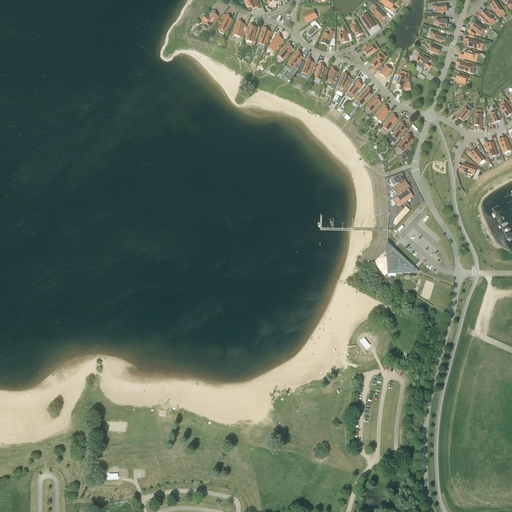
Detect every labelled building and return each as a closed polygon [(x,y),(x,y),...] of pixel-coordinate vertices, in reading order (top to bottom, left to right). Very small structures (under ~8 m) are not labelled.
[(258,10),(261,8),(256,0),(249,0),(250,2),(249,2),(252,10),(257,8),(258,10)] [(392,8),(395,3),(390,0),(382,0),(381,3),(395,13),(397,10),(394,8),(393,9),(392,8)] [(511,6),(511,0),(502,0),(509,9),(511,6)] [(490,5),(497,15),(503,10),(496,1),(490,5)] [(447,12),(446,4),(432,6),(432,9),(436,9),(437,13),(447,12)] [(381,22),(386,16),(375,5),(373,7),(376,10),(372,13),(381,22)] [(206,16),(202,21),(205,22),(204,23),(211,28),(218,17),(214,14),(216,12),(213,10),(208,17),(206,16)] [(317,17),(316,14),(314,10),(303,15),(306,22),(317,17)] [(479,16),(488,25),(493,19),(490,16),(492,15),(488,10),(486,12),(485,11),(479,16)] [(220,25),(218,29),(220,30),(219,32),(224,34),(228,27),(229,28),(233,20),(228,18),(229,16),(227,15),(221,24),(222,25),(221,26),(220,25)] [(367,15),(360,19),(369,31),(375,27),(367,15)] [(447,27),(447,19),(437,18),(436,26),(441,26),(445,27),(447,27)] [(241,21),(238,20),(233,35),(241,37),(245,25),(240,23),(241,21)] [(356,37),(363,33),(355,21),(352,23),(354,26),(351,28),(356,37)] [(481,36),(485,29),(476,22),(471,28),(481,36)] [(253,42),(254,41),(257,28),(252,27),(253,25),(250,24),(248,29),(246,29),(245,35),(247,35),(246,39),(245,40),(253,42)] [(311,38),(319,31),(314,26),(306,33),(311,38)] [(267,28),(264,27),(260,38),(261,38),(259,43),(264,45),(267,39),(268,40),(271,32),(266,30),(267,28)] [(341,44),(349,42),(344,28),(341,29),(343,33),(338,34),(341,44)] [(321,43),(328,45),(333,32),(330,30),(328,35),(324,33),(321,43)] [(443,42),(445,35),(431,31),(430,34),(432,35),(431,39),(443,42)] [(272,44),(269,48),(269,49),(268,50),(273,53),(275,50),(277,51),(279,48),(278,47),(283,40),(278,37),(280,36),(277,34),(271,43),(272,44)] [(479,50),(481,42),(465,37),(464,41),(468,42),(467,46),(479,50)] [(288,42),(281,51),(282,51),(278,56),(282,60),(287,55),(293,49),(289,46),(290,44),(288,42)] [(367,57),(376,51),(371,44),(363,50),(367,57)] [(438,55),(441,48),(432,44),(429,51),(438,55)] [(300,53),(297,51),(290,59),(291,60),(288,64),(292,68),(296,63),(297,64),(302,57),(299,54),(300,53)] [(463,55),(463,54),(460,53),(459,57),(473,61),(475,54),(466,51),(464,56),(463,55)] [(429,61),(424,56),(421,53),(420,54),(415,60),(428,69),(430,67),(427,64),(429,61)] [(374,72),(384,60),(378,55),(370,64),(374,67),(371,70),(374,72)] [(310,60),(308,59),(301,73),(309,76),(314,64),(310,62),(310,60)] [(456,64),(460,65),(458,69),(470,73),(472,66),(457,61),(456,64)] [(322,81),(326,68),(321,67),(322,65),(319,64),(314,78),(322,81)] [(385,78),(392,70),(385,65),(379,74),(385,78)] [(334,69),(331,68),(326,82),(327,83),(326,84),(327,85),(328,86),(330,87),(331,87),(332,87),(333,85),(334,85),(338,73),(333,71),(334,69)] [(338,87),(345,90),(350,78),(346,76),(346,74),(344,73),(338,87)] [(455,81),(465,85),(468,77),(458,74),(455,81)] [(402,91),(407,78),(399,75),(396,85),(400,86),(400,87),(399,87),(398,90),(402,91)] [(355,97),(362,86),(358,83),(360,81),(357,80),(348,92),(355,97)] [(369,91),(370,89),(368,87),(358,98),(356,101),(362,106),(373,94),(369,91)] [(372,113),(381,103),(377,99),(378,98),(376,96),(366,107),(372,113)] [(500,107),(507,117),(511,113),(511,111),(506,103),(500,107)] [(386,107),(384,105),(375,117),(381,122),(389,112),(385,109),(386,107)] [(464,107),(455,119),(457,120),(459,118),(463,121),(470,112),(464,107)] [(489,114),(493,124),(500,121),(496,111),(489,114)] [(386,122),(386,123),(383,127),(388,131),(392,126),(392,127),(398,120),(394,117),(395,116),(393,114),(386,122)] [(481,131),(483,114),(475,114),(474,126),(479,126),(479,127),(478,127),(478,131),(481,131)] [(394,131),(395,132),(391,136),(396,140),(400,135),(401,135),(406,129),(402,126),(403,124),(401,122),(394,131)] [(408,134),(399,146),(404,151),(413,140),(409,137),(410,135),(408,134)] [(501,138),(498,139),(504,153),(511,151),(506,138),(502,140),(501,138)] [(497,156),(493,143),(489,144),(488,143),(485,144),(488,153),(486,153),(487,157),(489,157),(490,158),(497,156)] [(479,165),(485,160),(476,150),(472,153),(471,151),(469,153),(479,165)] [(459,170),(474,176),(476,168),(464,164),(462,168),(460,168),(459,170)] [(399,206),(413,197),(408,190),(410,189),(404,181),(394,188),(398,194),(393,198),(399,206)] [(409,211),(406,208),(394,220),(394,224),(396,226),(409,211)] [(387,274),(412,272),(412,271),(411,270),(412,270),(413,269),(414,268),(393,250),(388,256),(388,262),(388,263),(388,264),(387,264),(388,264),(389,273),(387,273),(387,274)]
